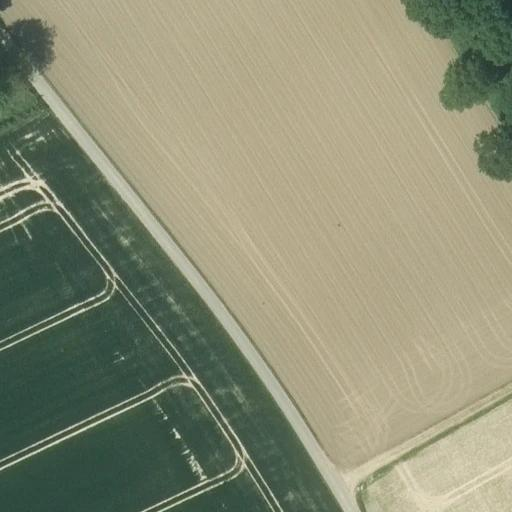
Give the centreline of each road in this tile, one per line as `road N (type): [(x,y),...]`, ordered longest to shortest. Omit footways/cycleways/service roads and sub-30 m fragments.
road 1 (residential): [(0,34),(281,391),(350,511)]
road 2 (track): [(335,486),(511,387)]
